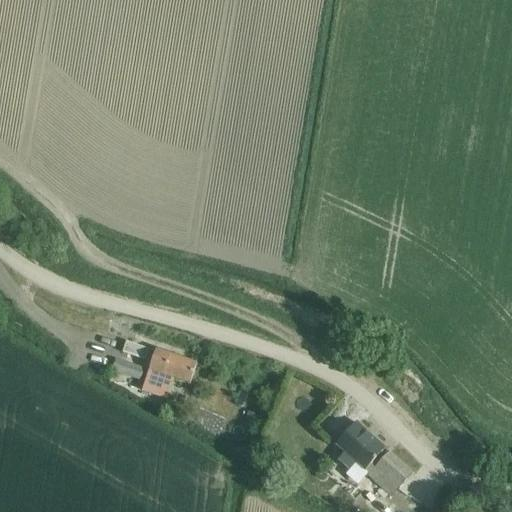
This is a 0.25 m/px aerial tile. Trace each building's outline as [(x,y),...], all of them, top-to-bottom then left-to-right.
[(131,344),(126,359),(144,365),(149,349),(131,344)] [(151,373),(144,394),(162,400),(165,402),(173,381),(186,386),(187,387),(189,383),(195,364),(156,350),(148,369),(147,372),(151,373)] [(115,362),(112,374),(140,383),(144,371),(115,362)] [(259,417),(249,413),(246,420),(256,424),(259,417)] [(353,425),(333,448),(342,456),(338,461),(350,472),(354,467),(361,473),(390,498),(410,475),(386,454),(381,450),(353,425)]
